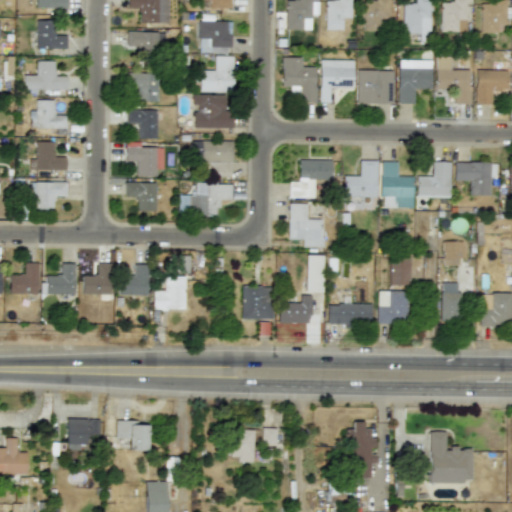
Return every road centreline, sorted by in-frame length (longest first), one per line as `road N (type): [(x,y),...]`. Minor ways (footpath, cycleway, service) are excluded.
road 1 (primary): [(444,363),(172,358)]
road 2 (primary): [(242,384),(511,388)]
road 3 (residential): [(261,134),(511,137)]
road 4 (residential): [(94,237),(96,0)]
road 5 (residential): [(253,233),(261,0)]
road 6 (primary): [(172,358),(0,361)]
road 7 (primary): [(0,376),(169,382)]
road 8 (residential): [(94,237),(253,233)]
